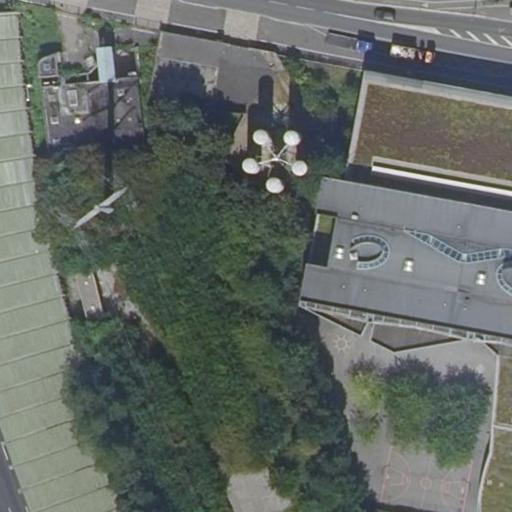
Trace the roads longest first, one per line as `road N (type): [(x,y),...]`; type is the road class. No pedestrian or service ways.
road 1 (motorway): [(103,511),(28,287),(0,147)]
road 2 (secondary): [(511,45),(262,0)]
